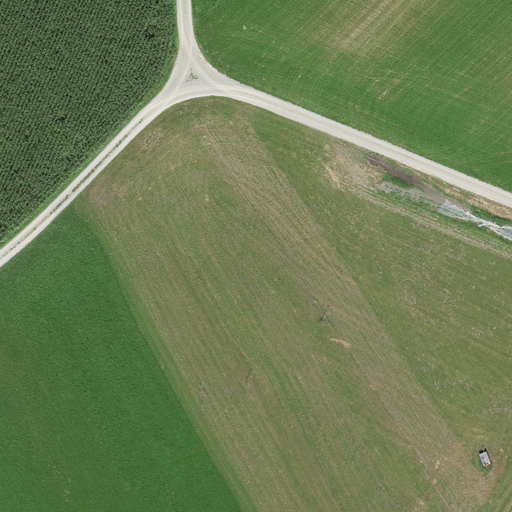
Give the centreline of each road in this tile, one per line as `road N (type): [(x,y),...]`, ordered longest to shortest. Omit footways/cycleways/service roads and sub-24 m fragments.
road 1 (track): [(511,203),(189,78),(185,0)]
road 2 (track): [(189,78),(0,251)]
